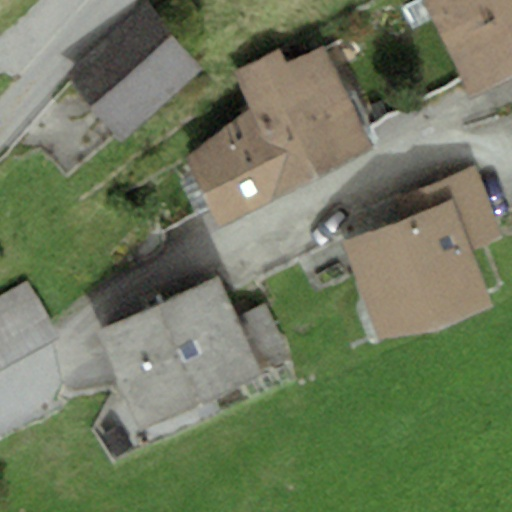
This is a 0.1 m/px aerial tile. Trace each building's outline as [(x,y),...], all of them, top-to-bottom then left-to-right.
[(511,0),(419,0),(469,97),(511,74),(511,0)] [(146,5),(63,75),(119,141),(202,70),(146,5)] [(249,110),(184,159),(218,227),(374,147),(320,47),(287,65),(280,51),(233,73),(249,110)] [(400,218),(339,241),(376,341),(486,300),(466,248),(501,235),(474,164),(392,195),(400,218)] [(216,277),(94,331),(136,428),(291,360),(266,304),(234,318),(216,277)] [(26,283),(0,297),(0,370),(57,339),(26,283)]
